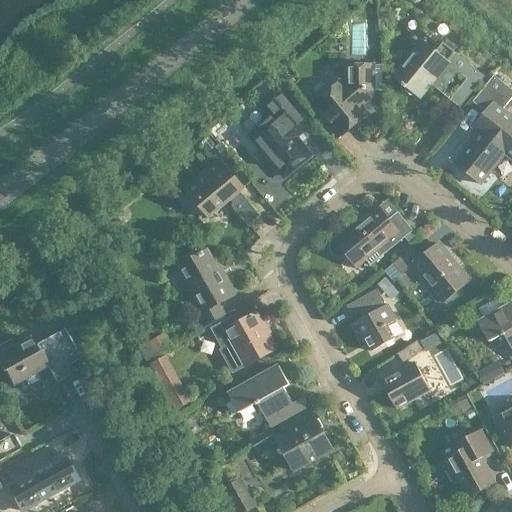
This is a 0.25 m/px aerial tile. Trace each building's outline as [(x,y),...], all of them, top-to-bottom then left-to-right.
[(476,87),(484,77),(442,43),(436,51),(423,41),(394,77),(419,98),(433,81),(443,90),(458,72),(466,79),(449,100),(459,108),(476,88),(476,87)] [(340,80),(313,103),(341,137),(368,115),(361,107),(374,97),(373,64),(344,64),(344,84),(340,80)] [(511,115),(503,109),(511,97),(511,90),(493,75),(479,93),(493,104),(472,130),(477,134),(454,163),(480,185),(504,155),(511,161),(511,115)] [(277,122),(254,141),(284,177),(310,156),(295,138),(309,126),(290,102),(279,89),(263,102),(274,116),(273,116),(277,122)] [(218,158),(183,187),(207,217),(228,200),(232,204),(231,205),(248,226),(259,216),(238,191),(243,188),(218,158)] [(370,266),(399,242),(412,231),(397,212),(388,220),(378,208),(366,217),(368,218),(346,236),(343,232),(333,240),(330,245),(331,251),(334,256),(341,258),(347,257),(356,268),(365,260),(370,266)] [(412,269),(439,303),(467,280),(439,246),(422,259),(412,247),(390,265),(401,278),(412,269)] [(198,255),(196,250),(182,258),(185,262),(173,269),(198,313),(190,317),(198,330),(224,316),(218,304),(234,295),(219,268),(216,270),(205,251),(198,255)] [(388,299),(395,295),(386,278),(378,282),(388,299)] [(372,351),(395,338),(387,326),(397,320),(388,304),(385,306),(376,290),(346,307),(355,323),(351,325),(360,343),(366,341),(372,351)] [(503,334),(511,350),(511,306),(511,305),(478,323),(488,343),(503,334)] [(241,368),(276,349),(256,314),(239,324),(234,316),(211,329),(222,349),(220,350),(232,373),(241,368)] [(78,353),(63,327),(32,345),(28,337),(11,346),(8,341),(0,345),(0,370),(1,373),(3,371),(11,386),(46,366),(48,369),(78,353)] [(146,358),(174,345),(168,333),(140,346),(146,358)] [(403,364),(423,351),(416,341),(396,354),(403,364)] [(176,409),(194,399),(168,353),(151,362),(176,409)] [(498,360),(480,372),(487,383),(505,371),(498,360)] [(396,410),(430,391),(414,363),(381,382),(396,410)] [(269,430),(309,408),(301,394),(290,400),(283,389),(289,386),(278,366),(227,395),(238,414),(255,405),(269,430)] [(507,413),(495,419),(511,448),(511,447),(511,406),(506,410),(507,413)] [(309,408),(269,430),(248,442),(254,453),(277,440),(294,471),(332,450),(309,408)] [(479,459),(493,452),(481,430),(458,443),(463,452),(443,463),(442,466),(451,483),(454,483),(459,481),(467,496),(492,482),(479,459)] [(0,459),(19,449),(11,435),(0,441),(0,459)] [(12,483),(6,487),(19,511),(33,504),(75,479),(62,455),(44,465),(38,454),(6,473),(12,483)] [(234,511),(244,511),(256,506),(241,479),(222,489),(234,511)]
